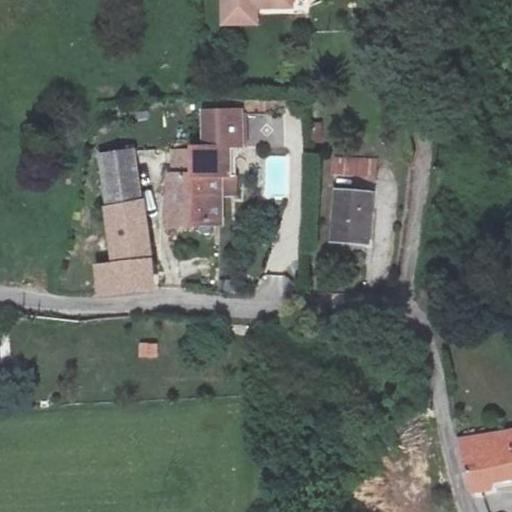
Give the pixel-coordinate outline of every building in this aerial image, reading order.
[(254,22),(254,7),(254,0),(221,0),(222,22),(254,22)] [(207,149),(197,147),(196,223),(222,222),(221,176),(227,175),(227,148),(242,149),(241,111),(206,111),(207,149)] [(196,223),(197,147),(170,149),(169,223),(196,223)] [(98,157),(105,209),(142,205),(134,153),(98,157)] [(374,160),(331,157),(328,186),(370,191),(374,160)] [(370,203),(328,199),(324,256),(366,258),(370,203)] [(142,205),(105,209),(108,227),(114,270),(101,272),(107,297),(149,291),(154,291),(152,276),(161,274),(156,249),(148,251),(142,205)] [(139,357),(158,357),(158,343),(140,343),(139,357)] [(511,432),(459,440),(466,480),(470,491),(484,490),(484,481),(511,477),(511,432)] [(438,442),(396,451),(405,494),(392,496),(394,511),(425,501),(451,492),(446,481),(438,442)]
